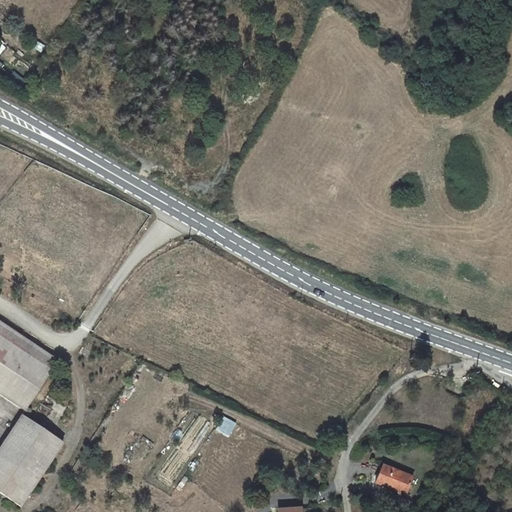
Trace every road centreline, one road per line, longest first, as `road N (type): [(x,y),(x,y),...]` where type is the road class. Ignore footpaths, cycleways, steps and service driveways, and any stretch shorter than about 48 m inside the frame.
road 1 (secondary): [(504,363),(302,284),(120,181)]
road 2 (unknown): [(504,363),(445,360),(423,368),(382,409),(358,450)]
road 3 (secondary): [(120,181),(0,102)]
road 4 (secondary): [(0,123),(120,181)]
